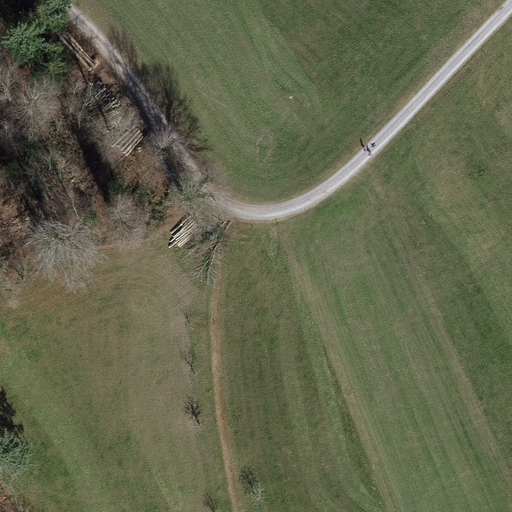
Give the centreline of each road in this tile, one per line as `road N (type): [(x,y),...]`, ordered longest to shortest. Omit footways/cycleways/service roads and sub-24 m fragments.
road 1 (track): [(57,0),(135,85),(222,211),(283,214),(339,181),(511,4)]
road 2 (track): [(222,211),(182,305),(232,511)]
